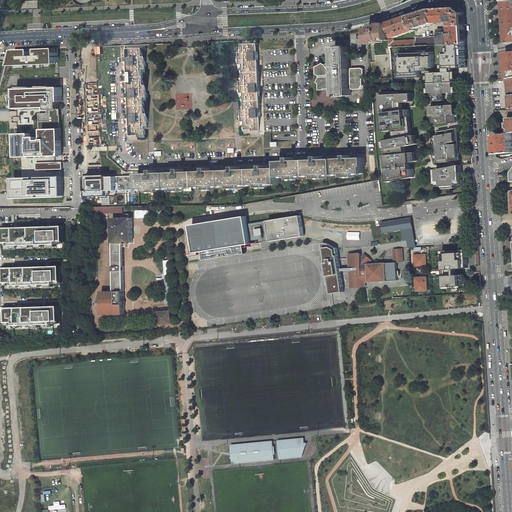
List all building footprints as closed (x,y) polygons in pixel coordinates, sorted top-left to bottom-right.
[(511,0),(502,1),(505,43),(511,42),(511,0)] [(39,1),(22,1),(23,10),(39,9),(39,1)] [(440,22),(452,21),(452,26),(465,25),(464,13),(458,8),(432,9),(436,22),(440,22)] [(432,9),(410,16),(415,29),(436,22),(432,9)] [(394,38),(415,30),(415,29),(410,16),(389,23),(394,38)] [(375,42),(382,42),(382,40),(390,40),(390,39),(389,23),(376,27),(376,28),(369,28),(369,35),(370,42),(375,42)] [(445,38),(445,45),(447,45),(452,44),(453,44),(466,44),(465,25),(452,26),(453,33),(452,33),(452,37),(447,37),(445,38)] [(437,36),(437,45),(439,45),(445,45),(445,38),(445,32),(443,32),(438,32),(437,32),(437,36)] [(437,36),(417,37),(416,37),(416,40),(416,46),(427,45),(437,45),(437,36)] [(467,71),(466,44),(445,45),(446,55),(442,55),(442,59),(446,59),(446,65),(443,65),(443,68),(446,68),(446,72),(458,71),(467,71)] [(349,47),(335,47),(336,70),(337,89),(337,96),(351,95),(350,89),(349,69),(349,47)] [(36,49),(19,50),(15,65),(61,63),(61,48),(42,49),(43,55),(37,56),(36,49)] [(256,48),(240,49),(240,51),(240,57),(237,57),(237,58),(237,61),(238,63),(238,67),(238,69),(241,69),(241,85),(238,85),(239,91),(239,94),(239,96),(239,97),(242,97),(242,100),(242,111),(243,113),(240,114),(240,125),(243,125),(243,134),(250,133),(250,135),(259,134),(259,117),(260,117),(260,113),(258,113),(258,96),(260,96),(259,92),(258,92),(256,60),(258,60),(258,56),(256,56),(256,50),(256,48)] [(434,52),(398,54),(399,78),(420,78),(420,71),(426,71),(425,68),(434,68),(434,52)] [(141,53),(125,53),(126,62),(124,62),(124,66),(126,66),(127,97),(125,98),(125,102),(127,102),(128,118),(126,118),(126,122),(128,122),(129,133),(129,140),(138,139),(138,138),(144,138),(144,129),(147,129),(147,117),(144,117),(143,101),(146,101),(146,89),(143,89),(142,73),(145,73),(144,61),(141,61),(141,53)] [(329,63),(325,65),(328,70),(331,68),(334,68),(334,62),(333,62),(332,61),(329,63)] [(322,63),(315,67),(315,74),(318,76),(319,77),(316,82),(318,83),(318,90),(323,90),(324,88),(329,89),(329,90),(333,92),(335,89),(337,89),(336,70),(334,70),(334,68),(331,68),(328,70),(325,65),(322,63)] [(351,69),(349,69),(350,89),(352,89),(353,89),(361,89),(363,85),(363,79),(365,79),(364,69),(362,68),(352,68),(351,69)] [(458,79),(458,71),(431,73),(431,76),(428,76),(428,80),(431,80),(432,84),(456,83),(456,80),(458,79)] [(432,84),(430,84),(431,93),(433,93),(433,97),(436,97),(436,101),(444,101),(444,96),(446,96),(446,93),(448,93),(456,93),(456,83),(432,84)] [(20,89),(17,89),(18,107),(48,106),(49,114),(40,114),(41,135),(15,136),(16,156),(62,155),(61,115),(60,115),(59,109),(61,109),(61,101),(63,101),(62,87),(55,87),(55,86),(41,87),(41,89),(35,89),(35,87),(20,88),(20,89)] [(391,109),(391,112),(401,111),(401,102),(409,102),(409,100),(413,100),(413,93),(399,94),(399,92),(381,92),(382,109),(391,109)] [(458,123),(457,105),(448,106),(448,108),(447,108),(447,106),(442,106),(442,108),(440,108),(440,106),(432,107),(432,117),(434,117),(434,124),(448,123),(447,121),(449,121),(449,124),(458,123)] [(394,126),(395,139),(410,137),(408,118),(409,117),(409,110),(401,111),(391,112),(382,113),(384,131),(393,130),(392,126),(394,126)] [(439,160),(439,163),(449,162),(449,159),(450,159),(450,161),(459,160),(458,144),(455,144),(455,142),(456,141),(456,137),(458,137),(457,128),(448,130),(449,132),(447,132),(447,130),(438,131),(438,138),(439,144),(435,144),(436,151),(439,151),(439,160)] [(497,154),(511,152),(511,139),(511,133),(495,135),(497,154)] [(386,173),(387,182),(396,180),(396,178),(402,177),(403,179),(414,177),(413,169),(409,168),(409,161),(412,160),(417,159),(416,153),(406,153),(405,145),(413,145),(413,143),(417,142),(417,135),(410,137),(395,139),(387,141),(388,142),(383,143),(384,150),(388,150),(389,155),(386,155),(387,173),(386,173)] [(152,173),(138,173),(138,179),(138,182),(140,182),(140,189),(148,189),(148,192),(160,191),(160,188),(176,188),(176,191),(185,190),(185,187),(207,186),(207,189),(216,189),(216,186),(232,185),(232,188),(244,188),(244,185),(260,184),(260,187),(269,187),(269,184),(280,183),(280,177),(291,176),(291,179),(300,179),(300,176),(316,175),(316,178),(328,178),(328,175),(344,174),(344,177),(356,176),(356,173),(364,173),(364,166),(365,166),(365,157),(350,158),(350,155),(347,155),(347,158),(322,159),(322,156),(319,156),(319,159),(294,160),(294,157),(291,157),(291,160),(279,161),(280,168),(268,168),(268,165),(264,165),(264,168),(240,169),(240,166),(236,166),(236,169),(223,170),(210,170),(210,167),(207,168),(207,171),(184,172),(184,169),(180,169),(180,172),(156,173),(156,170),(152,170),(152,173)] [(62,162),(37,163),(37,170),(63,169),(62,162)] [(101,164),(88,165),(90,196),(102,196),(103,205),(110,205),(110,190),(140,189),(140,182),(138,182),(138,179),(110,180),(109,174),(102,175),(101,164)] [(435,170),(436,183),(442,183),(442,186),(444,186),(455,185),(457,185),(457,182),(461,182),(461,165),(435,170)] [(61,192),(63,192),(63,182),(60,182),(60,176),(15,178),(16,199),(61,197),(61,192)] [(301,215),(269,221),(272,241),(304,235),(303,224),(301,217),(301,215)] [(203,251),(205,260),(246,253),(245,245),(252,244),(249,224),(247,216),(192,225),(197,253),(203,251)] [(408,241),(416,240),(412,217),(382,222),(384,233),(402,230),(404,241),(408,241)] [(133,218),(113,218),(114,291),(102,291),(101,302),(103,302),(103,304),(101,304),(103,315),(125,314),(125,291),(124,243),(133,243),(133,218)] [(249,224),(252,244),(272,241),(269,221),(249,224)] [(58,241),(66,241),(65,226),(55,226),(22,227),(2,228),(2,243),(10,243),(10,246),(58,244),(58,241)] [(361,240),(361,232),(348,232),(348,240),(361,240)] [(332,294),(344,292),(338,248),(327,243),(323,243),(326,263),(327,263),(328,267),(326,267),(329,285),(330,285),(331,294),(332,294)] [(394,249),(395,263),(398,262),(404,262),(403,249),(394,249)] [(467,249),(445,250),(445,255),(442,255),(443,269),(445,269),(445,275),(443,275),(444,289),(464,288),(464,285),(469,285),(469,280),(468,280),(467,279),(466,278),(464,276),(464,275),(464,274),(458,274),(457,268),(468,268),(467,249)] [(361,253),(349,254),(351,279),(356,279),(357,287),(366,286),(366,282),(399,280),(399,278),(402,278),(402,276),(398,277),(398,262),(395,263),(368,264),(362,264),(362,258),(361,253)] [(365,254),(362,258),(362,264),(368,264),(372,260),(365,254)] [(415,255),(416,266),(427,265),(426,254),(415,255)] [(63,281),(62,266),(55,266),(21,267),(3,268),(4,283),(11,283),(12,286),(55,284),(55,281),(63,281)] [(164,275),(164,304),(174,304),(174,275),(164,275)] [(420,277),(416,277),(417,291),(428,290),(428,277),(424,277),(420,277)] [(402,290),(393,290),(393,298),(403,297),(403,289),(402,290)] [(61,321),(60,306),(53,306),(23,307),(5,308),(5,323),(13,323),(13,326),(53,324),(53,321),(61,321)] [(171,311),(159,312),(160,324),(173,323),(171,311)] [(280,459),(303,457),(307,442),(305,442),(304,438),(278,440),(280,459)] [(273,441),(231,444),(233,463),(275,459),(273,441)]
